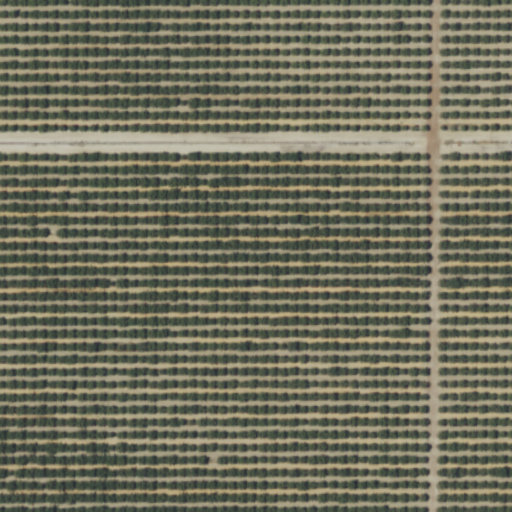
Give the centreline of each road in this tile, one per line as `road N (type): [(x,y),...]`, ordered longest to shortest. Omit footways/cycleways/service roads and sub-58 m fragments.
road 1 (track): [(0,143),(511,141)]
road 2 (track): [(423,511),(424,0)]
